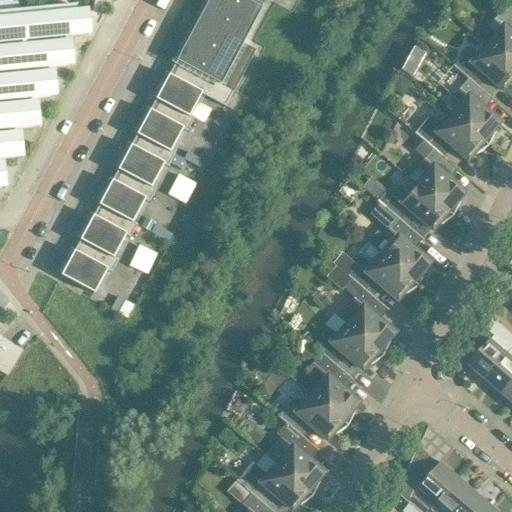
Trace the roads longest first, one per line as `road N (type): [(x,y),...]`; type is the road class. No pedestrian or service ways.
road 1 (residential): [(0,269),(150,0)]
road 2 (residential): [(417,382),(511,191)]
road 3 (residential): [(353,511),(417,382)]
road 4 (residential): [(511,464),(417,382)]
